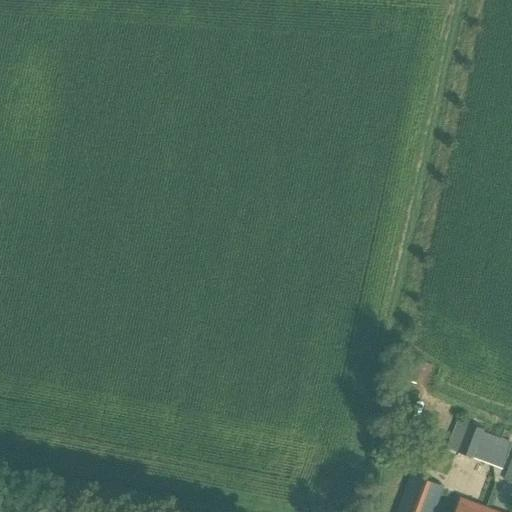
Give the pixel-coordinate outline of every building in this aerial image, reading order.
[(416,383),(421,365),(411,362),(405,380),(416,383)] [(503,471),(511,446),(511,440),(458,420),(447,450),(503,471)] [(511,483),(511,457),(503,481),(511,483)] [(434,511),(443,488),(411,475),(396,511),(434,511)] [(487,511),(462,503),(458,511),(487,511)]
